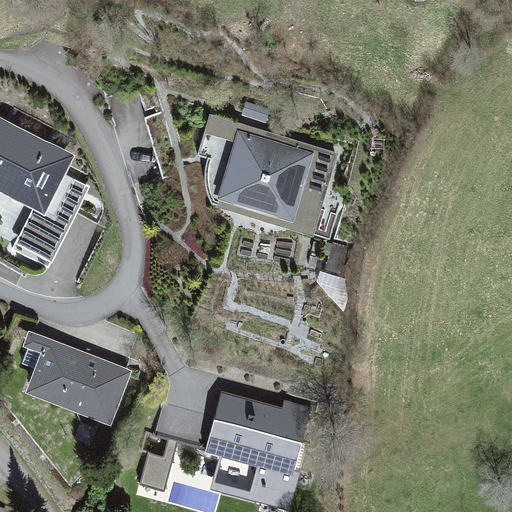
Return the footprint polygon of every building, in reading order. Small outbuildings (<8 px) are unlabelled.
[(97,169),(0,124),(0,242),(52,266),(97,169)] [(343,156),(247,129),(226,203),(322,230),(343,156)] [(131,373),(51,344),(34,392),(114,421),(131,373)] [(310,416),(221,392),(204,454),(220,458),(211,490),(285,510),(310,416)] [(141,485),(165,490),(172,457),(147,452),(141,485)]
